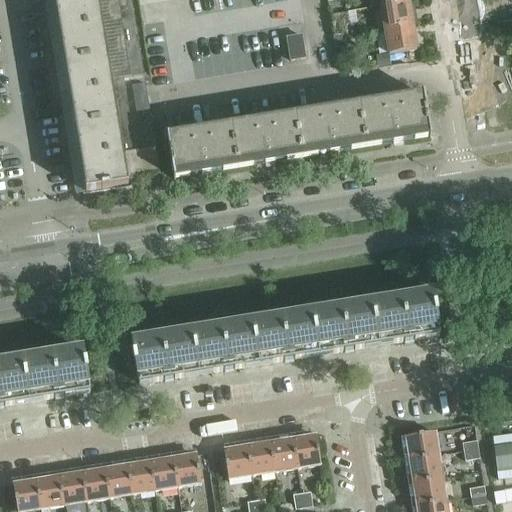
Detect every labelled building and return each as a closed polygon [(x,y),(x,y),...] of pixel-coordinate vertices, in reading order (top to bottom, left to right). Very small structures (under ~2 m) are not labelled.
[(56,0),(54,0),(86,195),(132,188),(131,186),(128,187),(127,182),(130,181),(160,176),(146,85),(132,87),(142,150),(135,151),(124,79),(144,76),(131,0),(56,0)] [(380,0),(381,8),(409,4),(408,0),(380,0)] [(409,4),(381,8),(385,32),(413,27),(409,4)] [(345,17),(330,19),(333,40),(348,38),(345,17)] [(389,56),(417,52),(413,27),(385,32),(389,56)] [(302,37),(287,40),(290,62),(305,60),(302,37)] [(335,50),(350,48),(348,38),(333,40),(335,50)] [(292,118),(292,120),(234,129),(234,127),(228,128),(229,130),(167,140),(173,179),(429,138),(430,140),(431,139),(424,96),(422,97),(423,99),(362,109),(362,106),(357,107),(357,110),(299,119),(298,117),(292,118)] [(411,342),(440,338),(439,331),(434,296),(433,296),(433,295),(132,344),(132,345),(137,380),(138,380),(139,386),(171,381),(231,371),(290,362),(351,352),(411,342)] [(60,399),(90,394),(89,388),(90,388),(84,353),(83,353),(83,352),(0,364),(0,408),(1,409),(60,399)] [(435,435),(406,440),(410,463),(439,458),(435,435)] [(321,468),(316,439),(293,442),(298,471),(321,468)] [(270,446),(275,475),(298,471),(293,442),(270,446)] [(477,443),(463,446),(464,454),(478,452),(477,443)] [(275,475),(270,446),(247,449),(252,479),(275,475)] [(224,453),(228,483),(252,479),(247,449),(224,453)] [(465,463),(480,461),(478,452),(464,454),(465,463)] [(201,487),(196,458),(173,461),(178,491),(201,487)] [(413,486),(443,481),(439,458),(410,463),(413,486)] [(150,465),(155,494),(178,491),(173,461),(150,465)] [(128,469),(132,498),(155,494),(150,465),(128,469)] [(105,472),(110,502),(132,498),(128,469),(105,472)] [(110,502),(105,472),(82,476),(87,505),(110,502)] [(87,505),(82,476),(59,479),(64,509),(87,505)] [(44,511),(64,509),(59,479),(37,483),(41,511),(44,511)] [(417,509),(446,504),(443,481),(413,486),(417,509)] [(13,487),(17,511),(41,511),(37,483),(13,487)] [(484,489),(470,491),(471,500),(486,497),(484,489)] [(313,510),(311,495),(302,496),(304,511),(313,510)] [(293,497),(295,511),(297,511),(304,511),(302,496),(293,497)] [(473,509),(487,506),(486,497),(471,500),(473,509)] [(266,511),(265,502),(256,503),(257,511),(266,511)] [(248,504),(248,511),(257,511),(256,503),(248,504)]
